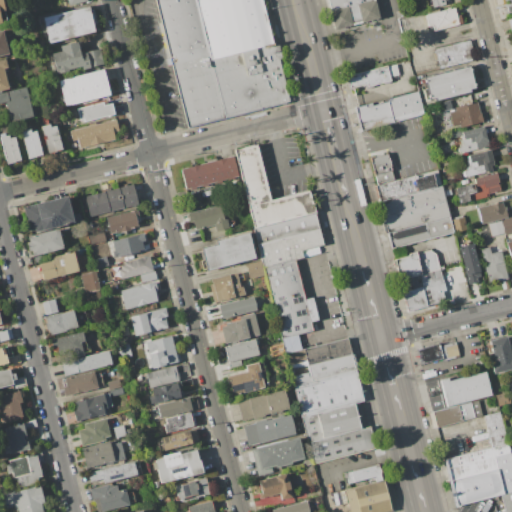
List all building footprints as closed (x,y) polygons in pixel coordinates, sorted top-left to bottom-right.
[(155,0),(261,0),(273,45),(278,44),(281,59),(279,60),(290,102),(188,128),(155,0)] [(328,0),(377,0),(382,17),(336,30),(328,0)] [(42,18),(88,7),(94,31),(47,42),(42,18)] [(426,16),(456,8),(460,25),(430,33),(426,16)] [(0,30),(3,30),(8,54),(0,55),(0,30)] [(435,50),(470,41),(476,61),(440,70),(435,50)] [(51,54),(61,52),(60,46),(77,42),(80,53),(99,49),(103,65),(83,69),(82,66),(67,70),(68,72),(56,74),(51,54)] [(0,60),(5,59),(7,67),(4,68),(8,88),(0,89),(0,60)] [(347,77),(388,66),(392,82),(368,88),(367,85),(351,90),(347,77)] [(425,78),(471,66),(476,90),(431,101),(425,78)] [(59,81),(104,70),(110,95),(65,106),(59,81)] [(0,94),(26,88),(32,116),(10,122),(6,102),(0,103),(0,94)] [(357,108),(419,92),(425,114),(363,130),(357,108)] [(435,103),(450,99),(452,107),(437,111),(435,103)] [(455,107),(478,102),(482,121),(460,127),(460,125),(452,127),(449,115),(440,117),(439,112),(448,109),(449,113),(456,111),(455,107)] [(77,109),(102,103),(103,106),(112,104),(114,115),(85,122),(85,119),(80,120),(77,109)] [(76,128),(115,119),(118,130),(113,131),(115,139),(81,147),(76,128)] [(41,126),(50,124),(50,127),(56,126),(62,149),(48,153),(41,126)] [(449,133),(462,129),(462,132),(484,126),(489,146),(462,153),(459,152),(458,148),(460,145),(464,144),(462,136),(451,139),(449,133)] [(21,130),(30,128),(31,131),(36,130),(42,156),(28,159),(21,130)] [(0,138),(0,133),(5,133),(6,136),(8,135),(9,138),(14,137),(20,161),(6,164),(0,138)] [(233,149),(253,227),(314,211),(309,190),(270,199),(256,144),(233,149)] [(467,155),(490,150),(494,164),(491,165),(492,171),(468,177),(463,176),(462,172),(466,169),(470,167),(467,155)] [(370,159),(389,154),(396,181),(377,186),(370,159)] [(180,170),(233,157),(238,178),(185,191),(180,170)] [(377,186),(396,181),(438,170),(442,185),(381,201),(377,186)] [(474,178),(496,173),(500,190),(485,194),(486,197),(456,204),(452,187),(475,182),(474,178)] [(113,188),(122,186),(122,185),(125,184),(126,186),(131,184),(136,204),(134,204),(134,206),(129,208),(128,206),(118,209),(113,188)] [(381,201),(442,185),(450,218),(389,233),(381,201)] [(98,192),(105,190),(105,189),(109,188),(109,189),(113,188),(118,209),(117,209),(117,210),(112,212),(111,210),(103,212),(98,192)] [(83,196),(98,192),(103,212),(100,213),(101,215),(95,216),(95,215),(88,216),(86,206),(84,206),(84,203),(85,203),(83,196)] [(24,207),(67,197),(73,223),(35,232),(35,229),(30,230),(24,207)] [(477,208),(504,201),(508,217),(481,223),(477,208)] [(187,213),(220,204),(224,219),(227,218),(229,227),(215,231),(214,225),(194,230),(192,221),(190,222),(187,213)] [(106,217),(137,209),(139,218),(136,219),(138,227),(131,229),(131,230),(120,233),(120,231),(110,234),(106,217)] [(318,229),(314,211),(253,227),(258,245),(318,229)] [(453,219),(465,217),(468,229),(455,232),(453,219)] [(389,233),(450,218),(454,234),(393,249),(389,233)] [(511,218),(501,221),(504,233),(504,235),(511,233),(511,218)] [(488,224),(501,221),(504,233),(491,236),(488,224)] [(28,236),(58,229),(63,249),(33,256),(32,250),(29,251),(27,243),(30,242),(28,236)] [(318,229),(323,245),(300,251),(303,258),(294,260),(263,267),(258,245),(318,229)] [(93,235),(103,232),(105,237),(94,240),(93,235)] [(215,241),(248,233),(254,258),(207,270),(202,249),(217,245),(215,241)] [(111,241),(143,234),(145,241),(142,242),(144,250),(115,257),(111,241)] [(460,246),(473,243),(481,277),(477,278),(478,282),(469,284),(460,246)] [(480,249),(490,247),(491,252),(500,250),(507,280),(488,284),(480,249)] [(51,257),(74,251),(79,271),(42,280),(39,265),(52,261),(51,257)] [(94,254),(106,251),(108,257),(95,260),(94,254)] [(396,260),(408,257),(409,254),(416,252),(417,254),(431,251),(436,254),(440,270),(433,272),(411,277),(401,280),(396,260)] [(119,270),(121,269),(120,266),(125,265),(124,262),(149,257),(153,271),(121,278),(119,270)] [(294,260),(304,299),(312,297),(318,320),(310,321),(312,331),(282,339),(263,267),(294,260)] [(79,274),(96,270),(100,288),(84,292),(79,274)] [(210,279),(236,272),(240,287),(243,286),(245,294),(213,302),(209,285),(212,284),(210,279)] [(404,293),(413,290),(411,277),(433,272),(435,279),(440,278),(441,284),(444,283),(446,291),(443,292),(445,298),(426,303),(427,307),(409,311),(404,293)] [(120,290),(155,281),(157,290),(155,291),(157,301),(125,309),(120,290)] [(219,306),(253,297),(257,311),(222,320),(219,306)] [(42,302),(54,299),(57,312),(45,315),(42,302)] [(129,316),(166,308),(167,316),(164,316),(167,327),(134,335),(129,316)] [(45,317),(61,313),(61,314),(73,311),(77,327),(64,330),(65,332),(49,335),(45,317)] [(253,314),(258,335),(225,344),(221,328),(227,326),(225,321),(253,314)] [(0,330),(6,329),(8,340),(0,342),(0,330)] [(50,340),(82,332),(85,341),(80,342),(83,355),(55,362),(50,340)] [(490,340),(506,336),(511,358),(511,368),(493,372),(491,364),(496,363),(490,340)] [(145,343),(172,337),(178,362),(151,369),(145,343)] [(347,338),(356,369),(294,386),(285,354),(347,338)] [(229,368),(224,347),(253,339),(258,354),(239,360),(241,365),(229,368)] [(459,357),(456,342),(439,346),(439,344),(417,349),(421,364),(443,358),(443,361),(459,357)] [(117,346),(128,343),(132,357),(121,359),(117,346)] [(62,362),(108,351),(111,363),(65,374),(62,362)] [(224,376),(246,371),(244,365),(257,362),(263,387),(229,396),(224,376)] [(146,373),(175,366),(178,380),(149,387),(146,373)] [(0,371),(9,369),(10,374),(13,374),(15,379),(11,379),(13,385),(0,388),(0,371)] [(356,369),(363,401),(353,403),(301,416),(294,386),(356,369)] [(64,378),(93,371),(96,380),(102,378),(104,386),(64,395),(62,387),(66,386),(64,378)] [(485,372),(448,381),(448,379),(441,381),(447,406),(491,395),(485,372)] [(107,382),(119,379),(121,386),(109,389),(107,382)] [(152,390),(177,384),(180,397),(150,404),(149,398),(153,397),(152,390)] [(0,405),(0,394),(19,390),(22,402),(19,403),(23,417),(19,417),(20,419),(5,423),(0,405)] [(237,402),(283,390),(288,409),(241,421),(237,402)] [(74,401),(108,393),(111,404),(105,405),(106,407),(103,408),(104,415),(76,422),(73,410),(76,410),(74,401)] [(157,405),(169,402),(169,401),(174,400),(175,401),(189,398),(192,410),(160,418),(157,405)] [(498,400),(508,398),(509,404),(499,406),(498,400)] [(438,428),(484,417),(480,401),(434,412),(438,428)] [(353,403),(360,428),(308,442),(301,416),(353,403)] [(163,419),(189,413),(193,426),(166,432),(163,419)] [(493,447),(485,416),(500,413),(507,444),(493,447)] [(243,426),(254,423),(254,422),(265,419),(265,421),(278,417),(278,416),(282,415),(282,416),(291,414),(296,434),(276,439),(276,438),(260,442),(260,443),(249,446),(243,426)] [(83,424),(105,419),(109,436),(104,437),(105,440),(82,445),(79,430),(84,429),(83,424)] [(4,428),(23,423),(26,435),(23,436),(25,443),(28,442),(29,449),(10,454),(4,428)] [(114,428),(123,425),(125,435),(116,438),(114,428)] [(360,428),(369,426),(375,449),(373,449),(314,465),(308,442),(360,428)] [(160,437),(195,429),(198,441),(163,450),(160,437)] [(251,449),(298,437),(304,458),(290,461),(291,463),(279,467),(280,469),(272,471),(272,472),(258,476),(251,449)] [(81,447),(109,441),(113,459),(119,458),(120,460),(86,468),(81,447)] [(458,506),(502,495),(511,492),(511,463),(507,444),(493,447),(446,459),(458,506)] [(151,463),(155,462),(155,460),(162,459),(161,456),(178,452),(179,454),(196,451),(198,460),(199,460),(202,472),(161,482),(158,469),(153,470),(151,463)] [(9,460),(27,456),(27,458),(36,455),(41,476),(37,477),(38,481),(19,486),(16,477),(13,478),(12,472),(7,473),(6,466),(10,464),(9,460)] [(87,473),(133,462),(136,474),(103,482),(102,478),(89,481),(87,473)] [(377,465),(382,480),(384,480),(391,511),(387,511),(349,511),(344,489),(376,482),(374,477),(347,484),(344,473),(377,465)] [(259,481),(287,474),(293,497),(282,500),(280,492),(262,496),(259,481)] [(176,485),(206,478),(210,493),(198,496),(198,497),(182,501),(181,497),(179,498),(176,485)] [(89,489),(112,483),(113,486),(116,485),(118,491),(125,489),(129,505),(98,511),(96,502),(93,503),(89,489)] [(18,511),(17,507),(5,510),(1,493),(17,489),(17,491),(39,486),(43,503),(40,503),(42,511),(18,511)] [(338,492),(343,491),(346,500),(340,502),(338,492)] [(511,511),(511,492),(502,495),(505,511),(511,511)] [(189,511),(188,506),(211,501),(213,510),(215,509),(215,511),(189,511)] [(272,511),(272,509),(306,501),(309,511),(272,511)]
